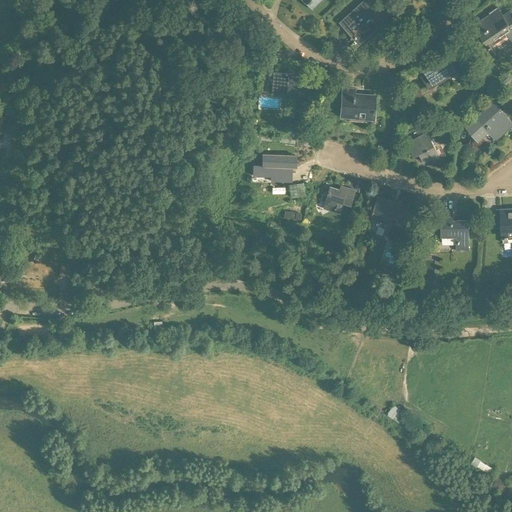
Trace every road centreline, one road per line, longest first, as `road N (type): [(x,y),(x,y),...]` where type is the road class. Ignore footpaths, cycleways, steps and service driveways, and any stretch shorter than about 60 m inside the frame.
road 1 (unclassified): [(511,326),(393,332),(220,284),(66,311),(0,306)]
road 2 (residential): [(481,0),(407,62),(380,71),(342,67),(317,54),(257,0)]
road 3 (residential): [(511,186),(429,186),(324,154)]
